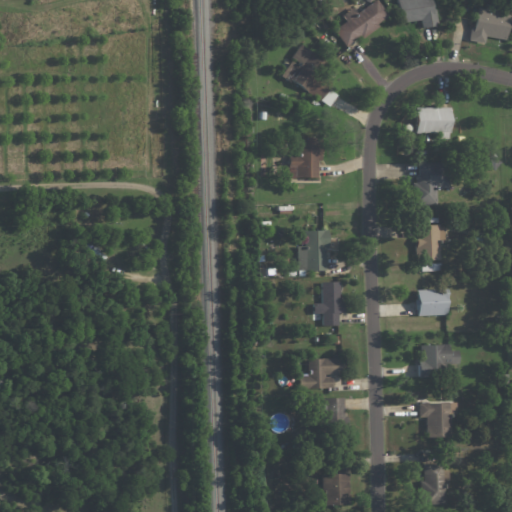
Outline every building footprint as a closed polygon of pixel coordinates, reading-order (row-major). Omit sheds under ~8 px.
[(372,31),(362,38),(360,36),(346,46),(334,29),(346,21),(342,15),(353,7),(357,13),(375,0),(377,0),(388,16),(377,24),(379,27),(372,31)] [(436,26),(422,28),(421,19),(401,22),(397,0),(431,0),(433,10),(436,9),(438,25),(436,26)] [(486,8),(485,11),(510,15),(506,39),(488,36),(486,44),(469,41),(471,27),(474,27),(477,6),(486,8)] [(333,44),(328,48),(321,39),(326,36),(333,44)] [(332,83),(328,88),(337,95),(329,106),(320,100),(319,101),(291,80),(289,82),(278,74),(300,45),(327,64),(320,74),(332,83)] [(439,108),(450,108),(450,139),(438,139),(438,133),(416,133),(416,108),(439,108)] [(320,157),(320,161),(318,161),(318,178),(296,178),(296,170),(288,170),(288,156),(297,156),(297,138),(319,138),(319,145),(320,145),(320,157)] [(501,163),(494,171),(483,162),(491,154),(501,163)] [(437,193),(437,204),(414,205),(413,183),(416,183),(416,176),(419,176),(419,163),(449,162),(450,188),(437,188),(437,193)] [(445,228),(445,240),(440,241),(440,260),(415,261),(415,226),(440,225),(440,227),(445,227),(445,228)] [(328,247),(326,247),(326,271),(298,272),(297,247),(304,247),(304,231),(328,230),(328,247)] [(441,270),(422,272),(421,264),(441,263),(441,270)] [(343,303),(343,313),(338,313),(338,326),(322,326),(322,314),(313,314),(313,304),(321,303),(321,283),(340,282),(340,303),(343,303)] [(446,315),(417,316),(416,291),(448,289),(448,299),(445,299),(446,315)] [(496,329),(496,316),(504,316),(505,329),(496,329)] [(458,363),(458,364),(450,364),(450,378),(418,378),(418,362),(420,362),(420,346),(449,345),(449,351),(458,351),(458,363)] [(343,374),(324,375),(324,377),(332,377),(332,389),(297,389),(297,376),(307,376),(307,360),(344,359),(344,374),(343,374)] [(508,385),(498,385),(498,374),(509,374),(508,385)] [(343,399),(344,417),(347,417),(348,438),(325,439),(325,437),(318,437),(317,405),(323,405),(322,399),(343,398),(343,399)] [(426,420),(426,417),(419,417),(419,403),(427,403),(427,404),(457,403),(457,425),(451,425),(452,439),(427,439),(426,420)] [(340,464),(340,466),(327,466),(327,456),(339,455),(340,464)] [(421,506),(420,482),(423,482),(423,465),(444,464),(444,470),(449,470),(449,485),(445,485),(445,505),(421,506)] [(349,486),(350,506),(322,506),(322,505),(318,506),(318,494),(322,494),(322,475),(349,474),(349,486)]
